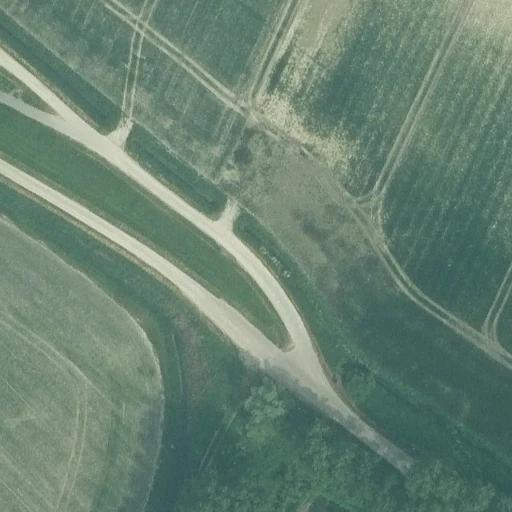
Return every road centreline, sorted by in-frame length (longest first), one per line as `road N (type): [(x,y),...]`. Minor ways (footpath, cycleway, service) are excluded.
road 1 (unclassified): [(0,169),(55,199),(290,378)]
road 2 (unclassified): [(456,511),(290,378)]
road 3 (track): [(259,353),(195,439),(164,511)]
road 4 (track): [(236,384),(241,433),(209,511)]
